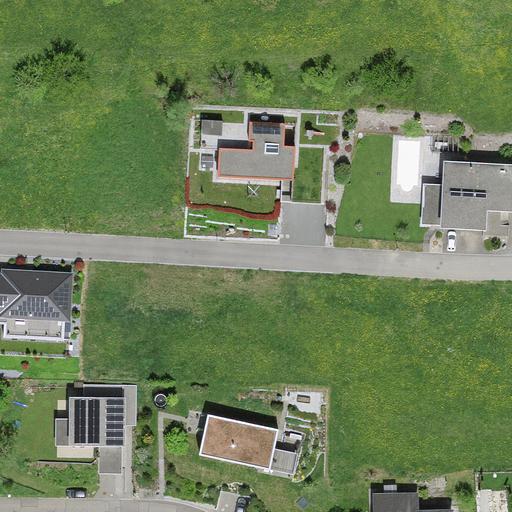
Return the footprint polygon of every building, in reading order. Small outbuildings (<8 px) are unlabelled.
[(256,152),(221,150),(220,175),(292,178),(293,148),(282,148),(283,125),(252,124),(251,139),(256,139),(256,152)] [(510,170),(444,166),(441,229),(482,231),(483,211),(508,212),(510,170)] [(3,276),(0,275),(0,312),(2,312),(2,316),(68,319),(71,275),(3,272),(3,276)] [(123,401),(72,400),(72,444),(123,444),(123,401)] [(275,432),(211,418),(203,452),(268,467),(275,432)] [(410,511),(410,496),(373,497),(373,511),(410,511)]
